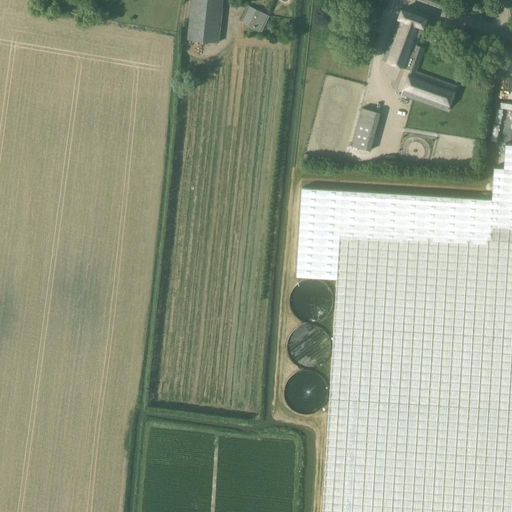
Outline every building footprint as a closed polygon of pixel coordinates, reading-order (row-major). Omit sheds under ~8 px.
[(222,8),(222,0),(191,0),(187,39),(219,43),(223,8),(222,8)] [(269,16),(268,15),(248,5),(240,21),(262,32),(269,16)] [(399,18),(396,26),(395,26),(383,60),(410,70),(401,94),(447,111),(456,86),(416,71),(424,48),(416,45),(422,27),(423,27),(426,18),(401,9),(398,18),(399,18)] [(371,151),(381,113),(362,107),(351,146),(371,151)] [(336,278),(327,429),(322,511),(511,511),(511,143),(505,143),(503,167),(493,167),(491,199),(302,187),(297,276),(336,278)] [(290,297),(289,300),(290,302),(290,305),(291,307),(292,310),(294,312),(295,314),(297,316),(299,317),(302,319),(304,320),(307,320),(309,321),(312,321),(315,320),(317,320),(320,319),(322,317),(324,316),(326,314),(328,312),(329,310),(330,307),(331,305),(331,302),(332,300),(331,297),(331,294),(330,292),(329,289),(328,287),(326,285),(324,283),(322,282),(320,281),(317,280),(315,279),(312,279),(309,279),(307,279),(304,280),(302,281),(299,282),(297,283),(295,285),(294,287),(292,289),(291,292),(290,294),(290,297)] [(295,329),(293,331),(291,333),(290,335),(289,338),(288,340),(287,343),(287,345),(287,348),(287,351),(288,353),(289,356),(291,358),(292,360),(294,362),(296,363),(299,365),(301,366),(304,367),(306,367),(309,367),(311,367),(314,366),(317,365),(319,364),(321,363),(323,361),(325,359),(326,357),(328,354),(329,352),(329,349),(329,347),(329,344),(329,341),(328,339),(327,336),(326,334),(324,332),(322,330),(320,328),(318,327),(315,326),(313,325),(310,325),(308,325),(305,325),(302,326),(300,326),(297,328),(295,329)] [(292,375),(290,377),(288,379),(287,381),(286,383),(285,386),(284,389),(284,391),(284,394),(284,397),(285,399),(286,402),(288,404),(289,406),(291,408),(293,410),(296,411),(298,412),(301,413),(303,413),(306,413),(309,413),(311,412),(314,412),(316,410),(318,409),(320,407),(322,405),(324,403),(325,400),(326,398),(326,395),(327,393),(327,390),(326,387),(325,385),(324,382),(323,380),(321,378),(319,376),(317,374),(315,373),(312,372),(310,371),(307,371),(305,371),(302,371),(299,371),(297,372),(294,373),(292,375)]
